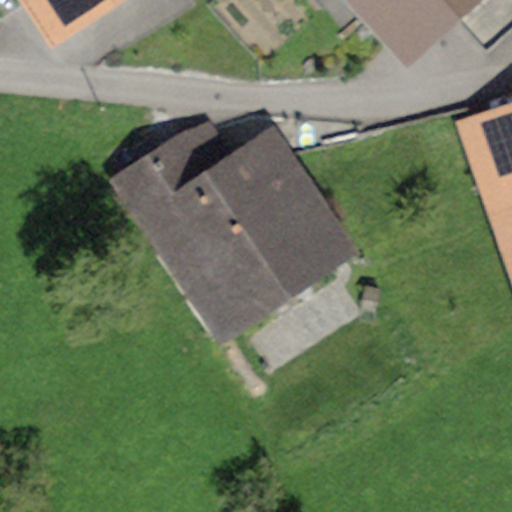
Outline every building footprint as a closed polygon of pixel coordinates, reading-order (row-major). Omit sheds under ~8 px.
[(133,0),(5,0),(44,58),(133,0)] [(334,0),(396,73),(483,0),(334,0)] [(511,95),(460,115),(494,207),(511,200),(511,95)] [(216,355),(355,265),(265,127),(224,154),(199,115),(101,179),(216,355)] [(511,293),(511,200),(494,207),(482,212),(511,293)]
